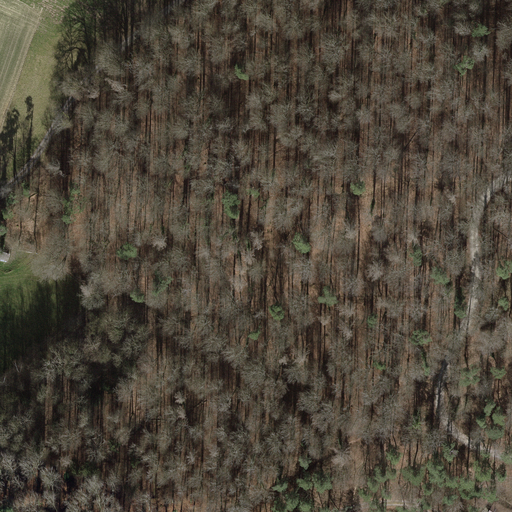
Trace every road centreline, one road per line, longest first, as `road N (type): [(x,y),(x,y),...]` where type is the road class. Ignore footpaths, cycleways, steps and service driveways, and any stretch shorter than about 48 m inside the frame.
road 1 (track): [(511,174),(487,190),(476,218),(474,305),(438,396),(448,425)]
road 2 (track): [(186,0),(96,70),(0,193)]
